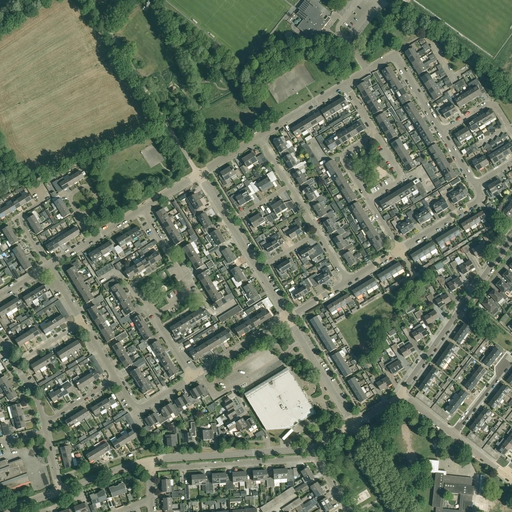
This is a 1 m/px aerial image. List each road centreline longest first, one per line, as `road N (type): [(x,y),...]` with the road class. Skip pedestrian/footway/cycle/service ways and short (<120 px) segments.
road 1 (residential): [(400,394),(511,236)]
road 2 (residential): [(150,469),(315,457)]
road 3 (residential): [(150,461),(309,448)]
